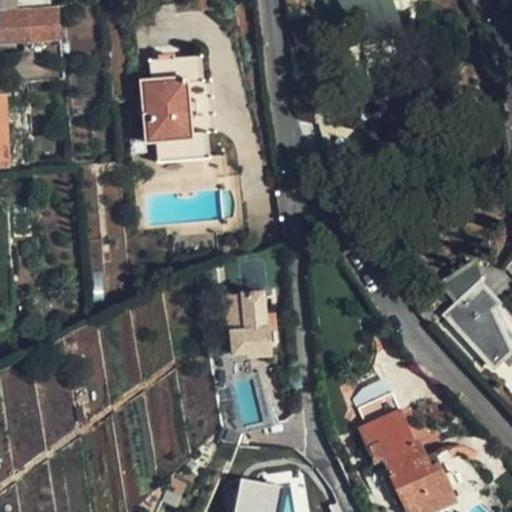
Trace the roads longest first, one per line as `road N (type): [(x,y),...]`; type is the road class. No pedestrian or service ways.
road 1 (residential): [(309,198),(295,232),(308,354),(331,447),(360,511)]
road 2 (residential): [(309,198),(407,330),(511,444)]
road 3 (residential): [(273,0),(287,144),(309,198)]
